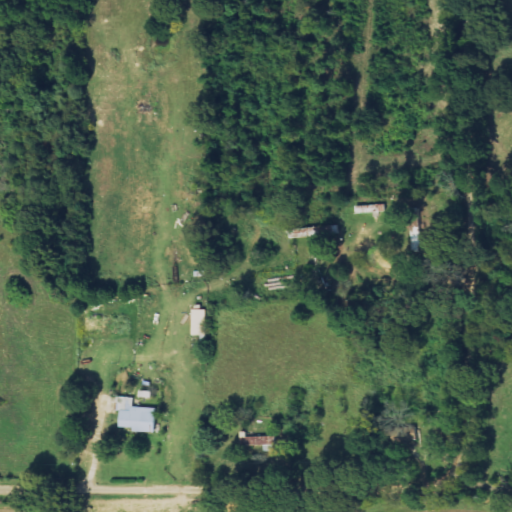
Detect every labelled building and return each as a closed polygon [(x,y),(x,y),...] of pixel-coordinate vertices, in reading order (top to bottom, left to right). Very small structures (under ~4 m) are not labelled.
[(388,205),(358,207),(358,215),(388,213),(388,205)] [(208,337),(209,311),(195,311),(195,336),(208,337)] [(86,334),(130,336),(131,319),(87,318),(86,334)] [(159,409),(135,408),(136,399),(119,398),(118,412),(122,412),(122,431),(158,432),(159,409)] [(277,438),(248,439),(248,454),(278,453),(277,438)]
